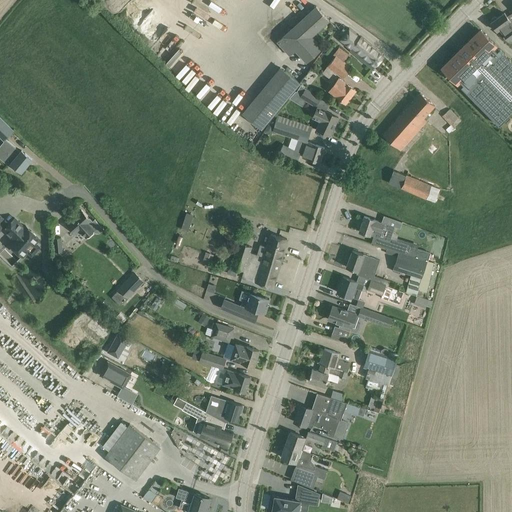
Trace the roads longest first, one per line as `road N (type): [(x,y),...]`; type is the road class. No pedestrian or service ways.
road 1 (tertiary): [(477,0),(378,103),(350,145),(286,339)]
road 2 (residential): [(286,339),(161,281),(76,189)]
road 3 (tertiary): [(286,339),(246,468),(242,511)]
